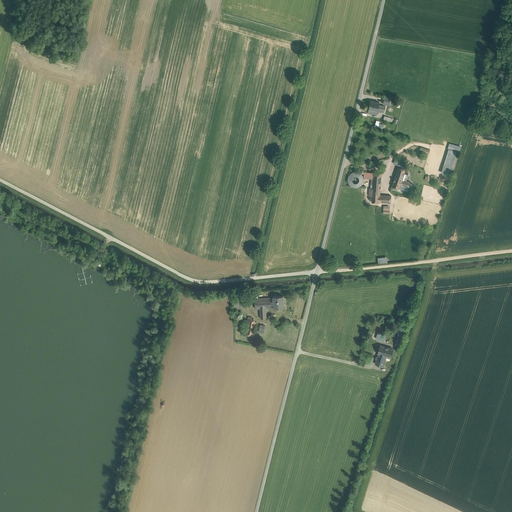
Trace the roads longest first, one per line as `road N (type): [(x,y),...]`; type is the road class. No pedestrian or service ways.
road 1 (unclassified): [(383,0),(257,511)]
road 2 (track): [(511,251),(205,282),(109,237)]
road 3 (track): [(109,237),(0,180)]
